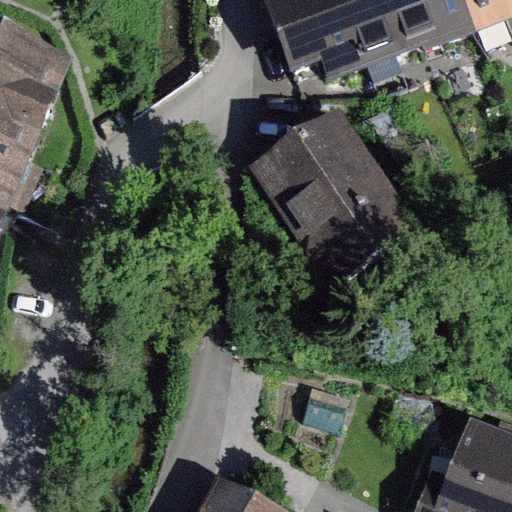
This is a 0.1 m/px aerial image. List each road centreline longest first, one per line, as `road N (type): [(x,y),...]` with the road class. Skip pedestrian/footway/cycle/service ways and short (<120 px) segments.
road 1 (residential): [(29,511),(106,216),(141,155),(238,68)]
road 2 (residential): [(238,68),(219,365),(184,511)]
